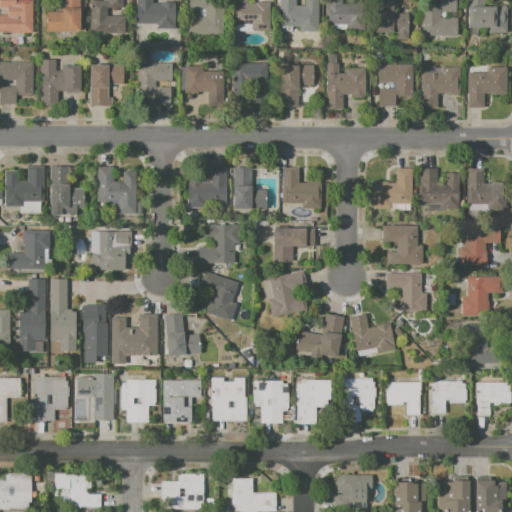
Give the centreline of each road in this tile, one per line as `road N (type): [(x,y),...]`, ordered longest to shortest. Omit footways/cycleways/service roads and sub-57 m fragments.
road 1 (residential): [(511,140),(0,134)]
road 2 (residential): [(511,447),(0,450)]
road 3 (residential): [(348,138),(345,278)]
road 4 (residential): [(158,134),(159,272)]
